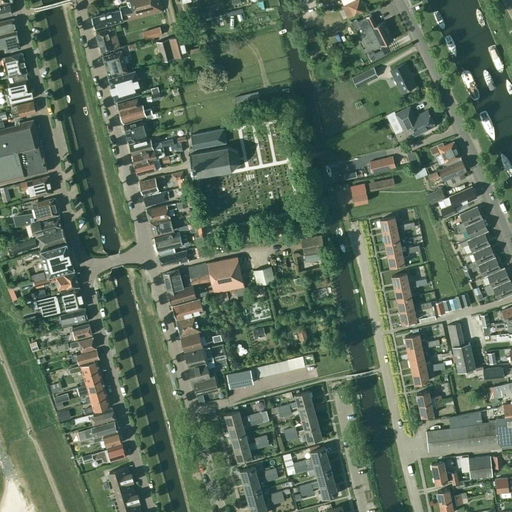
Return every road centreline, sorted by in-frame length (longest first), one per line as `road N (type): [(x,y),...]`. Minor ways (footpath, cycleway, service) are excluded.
road 1 (residential): [(417,511),(354,222)]
road 2 (tertiary): [(82,269),(16,0)]
road 3 (unclassified): [(511,245),(399,0)]
road 4 (residential): [(220,511),(148,252)]
road 5 (residential): [(148,252),(76,0)]
road 6 (tertiary): [(151,511),(82,269)]
road 7 (residential): [(363,511),(335,382)]
